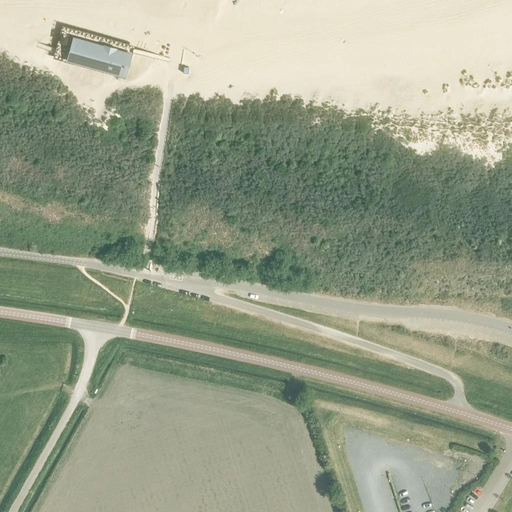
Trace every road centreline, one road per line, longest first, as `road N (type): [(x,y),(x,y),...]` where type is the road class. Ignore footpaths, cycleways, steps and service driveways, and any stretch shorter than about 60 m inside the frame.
road 1 (tertiary): [(511,429),(328,375),(96,327)]
road 2 (unclassified): [(12,511),(79,391),(96,327)]
